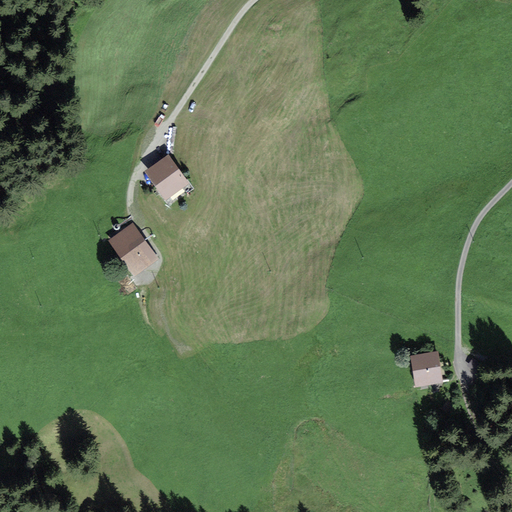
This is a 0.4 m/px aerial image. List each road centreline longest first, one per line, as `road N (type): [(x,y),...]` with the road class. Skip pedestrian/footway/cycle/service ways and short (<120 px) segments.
road 1 (track): [(148,281),(159,254),(132,202),(138,173),(255,0)]
road 2 (track): [(511,478),(493,458),(466,389),(457,295),(477,220),(511,182)]
